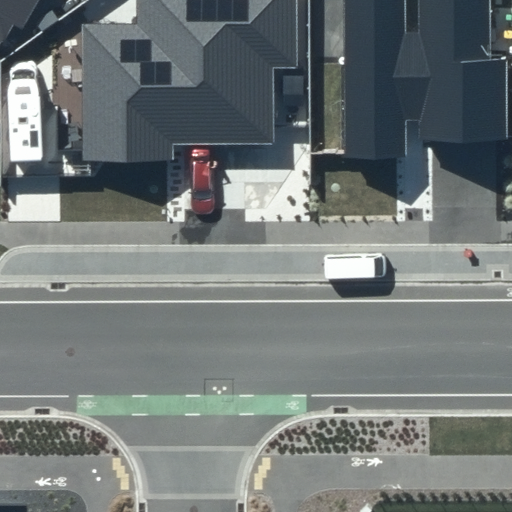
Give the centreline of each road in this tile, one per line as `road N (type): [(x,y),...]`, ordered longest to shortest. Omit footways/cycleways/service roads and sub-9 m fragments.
road 1 (residential): [(511,348),(190,348)]
road 2 (residential): [(190,348),(0,347)]
road 3 (residential): [(190,348),(190,511)]
